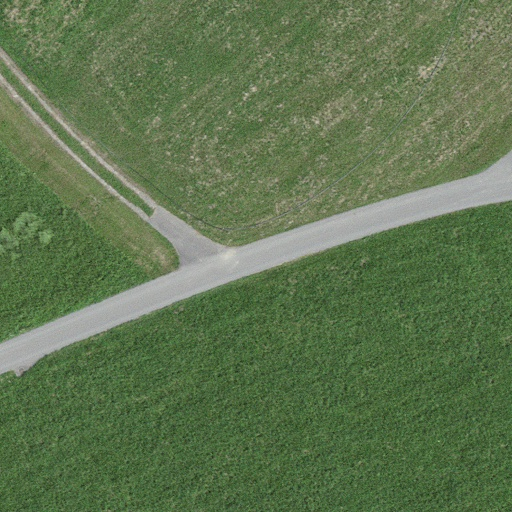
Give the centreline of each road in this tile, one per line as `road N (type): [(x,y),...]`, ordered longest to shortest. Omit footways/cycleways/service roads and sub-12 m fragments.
road 1 (unclassified): [(511,183),(359,220),(0,359)]
road 2 (track): [(237,266),(135,198),(0,65)]
